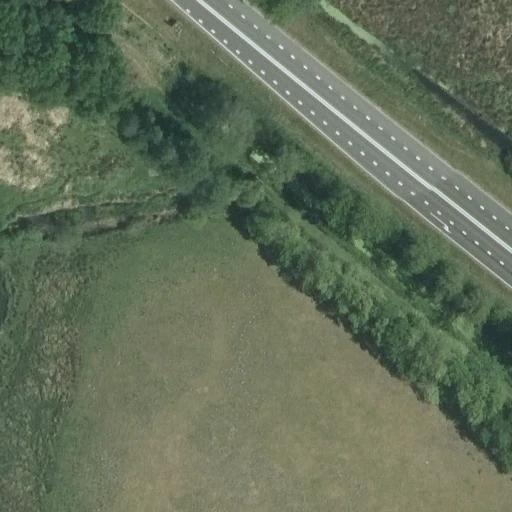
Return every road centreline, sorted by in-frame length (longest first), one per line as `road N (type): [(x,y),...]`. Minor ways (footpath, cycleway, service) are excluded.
road 1 (track): [(511,397),(175,116),(114,38),(69,0)]
road 2 (trunk): [(511,251),(197,0)]
